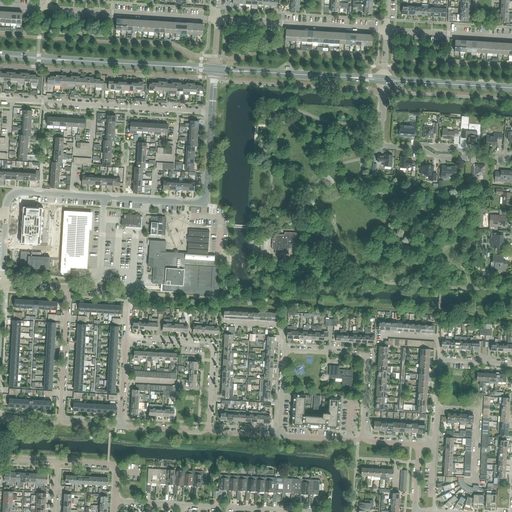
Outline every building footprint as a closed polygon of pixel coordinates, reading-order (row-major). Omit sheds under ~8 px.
[(31,82),(31,83),(38,84),(38,83),(41,84),(41,77),(38,77),(36,77),(36,75),(32,75),(31,82)] [(102,91),(105,91),(106,84),(103,83),(103,81),(100,81),(100,79),(96,79),(95,86),(95,87),(102,88),(102,91)] [(108,89),(115,90),(116,83),(113,83),(113,82),(109,82),(109,84),(106,84),(105,91),(108,91),(108,89)] [(143,92),(146,92),(146,84),(143,84),(143,82),(139,82),(139,83),(136,83),(136,90),(143,90),(143,92)] [(149,90),(156,91),(156,83),(152,83),(152,84),(146,84),(146,92),(149,92),(149,90)] [(400,125),(399,135),(407,135),(407,136),(411,136),(414,136),(415,131),(415,123),(410,122),(409,126),(400,125)] [(437,130),(437,123),(434,123),(433,128),(424,127),(424,137),(433,138),(433,130),(437,130)] [(447,128),(443,128),(442,138),(454,139),(454,136),(458,136),(458,132),(458,130),(454,130),(454,132),(447,131),(447,128)] [(463,131),(462,138),(468,138),(468,144),(476,144),(477,135),(477,132),(473,131),(463,131)] [(486,145),(496,146),(497,139),(502,139),(503,133),(494,133),(493,136),(486,135),(486,145)] [(385,156),(378,155),(377,162),(384,163),(384,166),(392,167),(393,155),(385,155),(385,156)] [(408,157),(401,156),(400,168),(407,168),(407,166),(412,167),(412,160),(408,160),(408,157)] [(476,164),(476,169),(472,169),(472,177),(475,177),(476,175),(484,175),(485,165),(476,164)] [(429,180),(436,180),(436,173),(433,173),(433,166),(421,165),(420,172),(424,173),(424,175),(429,175),(429,180)] [(446,169),(443,169),(442,178),(447,178),(447,176),(455,176),(455,167),(446,167),(446,169)] [(501,172),(495,172),(495,181),(511,182),(511,173),(511,170),(501,170),(501,172)] [(502,204),(510,205),(511,193),(503,192),(503,189),(496,189),(496,194),(503,194),(502,204)] [(25,208),(22,243),(40,244),(42,209),(25,208)] [(64,211),(61,273),(67,273),(68,268),(87,269),(90,218),(90,216),(70,215),(71,211),(64,211)] [(121,224),(125,224),(125,228),(141,229),(142,217),(140,217),(140,215),(138,215),(138,214),(135,214),(135,215),(123,214),(123,218),(122,218),(121,224)] [(151,221),(151,222),(150,235),(160,235),(163,235),(163,227),(164,227),(164,226),(164,224),(164,223),(164,216),(162,216),(159,216),(152,215),(151,218),(150,220),(151,221)] [(490,215),(489,229),(497,229),(497,225),(505,226),(505,216),(490,215)] [(275,253),(281,253),(289,254),(289,248),(292,248),(292,243),(293,243),(293,236),(297,236),(297,235),(297,233),(284,232),(284,234),(283,234),(280,234),(274,234),(274,238),(272,238),(272,248),(275,249),(275,253)] [(491,233),(490,243),(493,243),(492,248),(500,248),(500,245),(503,245),(504,241),(503,241),(503,233),(491,233)] [(189,236),(188,248),(208,249),(209,243),(209,237),(189,236)] [(148,258),(148,259),(149,259),(149,262),(148,266),(153,266),(153,267),(152,283),(162,284),(162,286),(162,291),(176,292),(218,295),(220,272),(220,267),(220,261),(215,261),(215,255),(208,254),(208,249),(188,248),(188,253),(175,252),(162,251),(162,249),(162,241),(150,240),(149,258),(148,258)] [(42,253),(21,251),(20,260),(20,269),(28,269),(49,270),(50,257),(41,257),(42,253)] [(491,262),(491,270),(495,270),(506,271),(506,262),(502,262),(503,256),(493,255),(493,262),(491,262)] [(427,325),(426,333),(433,333),(435,333),(435,326),(433,326),(433,324),(427,323),(427,325)] [(330,365),(329,375),(331,375),(331,378),(335,378),(335,381),(342,382),(342,384),(342,385),(352,386),(352,384),(352,379),(352,376),(350,376),(350,369),(339,369),(339,366),(330,365)] [(271,392),(261,391),(261,397),(259,397),(259,401),(268,402),(268,398),(271,398),(271,392)] [(293,409),(293,416),(292,416),(292,418),(293,418),(292,422),(295,422),(295,426),(304,426),(304,427),(305,427),(306,427),(306,426),(307,424),(310,424),(310,427),(318,427),(318,424),(322,425),(322,427),(322,428),(323,428),(324,428),(327,428),(327,429),(327,428),(329,428),(329,429),(330,429),(330,428),(335,428),(336,425),(339,425),(339,421),(339,420),(340,420),(340,419),(339,419),(340,413),(340,412),(340,411),(340,403),(341,403),(340,403),(340,402),(341,402),(341,401),(340,401),(341,397),(329,397),(330,397),(329,413),(323,413),(323,418),(319,418),(319,416),(311,416),(311,417),(307,417),(307,416),(304,415),(305,395),(294,394),(294,398),(293,398),(294,398),(294,400),(293,400),(294,400),(293,407),(293,408),(293,409)] [(264,411),(263,422),(265,423),(265,425),(271,425),(272,420),(270,420),(270,413),(267,413),(266,411),(264,411)] [(497,429),(497,432),(500,432),(500,435),(498,435),(498,438),(504,438),(504,435),(508,435),(508,429),(501,429),(497,429)] [(497,438),(497,446),(499,446),(507,447),(507,440),(504,440),(504,438),(498,438),(497,438)] [(147,483),(156,484),(157,469),(148,469),(147,483)] [(157,469),(156,484),(156,485),(160,485),(160,484),(165,484),(166,470),(157,469)] [(166,470),(165,484),(165,486),(169,486),(169,484),(174,485),(175,470),(166,470)] [(175,470),(174,485),(174,486),(178,486),(178,485),(183,485),(184,471),(175,470)] [(184,471),(183,485),(183,487),(187,487),(187,485),(192,486),(193,471),(184,471)] [(193,471),(192,486),(192,487),(196,487),(196,489),(197,489),(197,487),(202,487),(203,472),(202,472),(193,471)] [(222,490),(228,490),(229,475),(220,475),(219,491),(222,491),(222,490)] [(237,491),(238,476),(229,475),(228,490),(228,492),(231,492),(232,490),(237,491)] [(246,491),(247,476),(238,476),(237,491),(237,492),(240,492),(241,491),(246,491)] [(255,492),(256,477),(247,476),(246,491),(246,493),(250,493),(250,491),(255,492)] [(264,492),(265,477),(256,477),(255,492),(255,493),(258,493),(259,492),(264,492)] [(267,492),(273,493),(274,478),(265,477),(264,492),(264,494),(267,494),(267,492)] [(274,478),(273,493),(273,494),(276,494),(276,493),(282,493),(283,478),(274,478)] [(283,478),(282,493),(282,495),(286,495),(286,493),(291,493),(292,479),(283,478)] [(292,479),(291,493),(291,495),(295,495),(295,494),(300,494),(301,479),(292,479)] [(300,494),(300,496),(304,496),(304,494),(309,494),(310,480),(301,479),(300,494)] [(310,480),(309,494),(309,496),(313,496),(313,495),(318,495),(319,480),(310,480)] [(437,488),(438,489),(439,492),(443,491),(444,492),(446,491),(446,490),(452,489),(450,484),(437,488)] [(437,498),(438,498),(438,500),(439,500),(440,502),(444,500),(445,501),(447,499),(452,496),(449,491),(437,498)] [(454,495),(444,505),(446,506),(448,508),(451,505),(452,505),(454,503),(458,499),(454,495)] [(461,496),(454,508),(456,509),(458,510),(459,510),(461,506),(461,507),(463,504),(462,504),(465,499),(461,496)] [(471,503),(472,498),(467,496),(463,510),(465,510),(466,510),(468,510),(468,511),(470,506),(471,504),(471,503)] [(366,503),(360,502),(359,509),(371,510),(371,507),(373,507),(374,500),(367,500),(366,503)]
